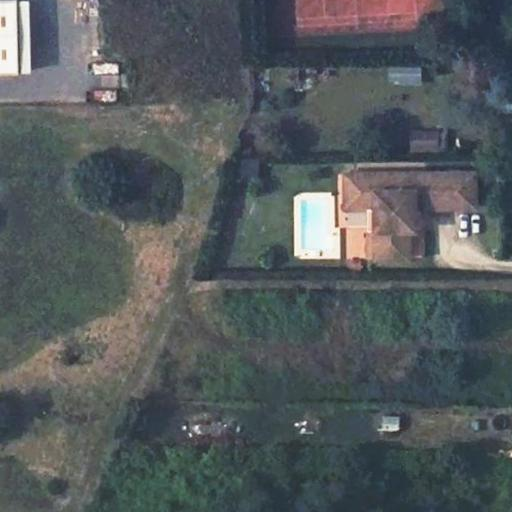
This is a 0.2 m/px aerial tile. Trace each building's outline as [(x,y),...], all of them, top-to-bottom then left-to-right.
[(0,0),(0,12),(18,13),(17,0),(0,0)] [(18,13),(0,12),(0,73),(19,74),(18,13)] [(416,205),(416,194),(426,195),(427,205),(477,204),(477,203),(476,170),(426,171),(426,176),(406,176),(406,171),(346,171),(346,205),(370,205),(377,205),(377,228),(377,255),(410,254),(410,228),(410,227),(417,227),(416,205)] [(427,205),(426,195),(416,194),(416,205),(427,205)] [(266,447),(289,448),(290,423),(267,422),(266,447)]
